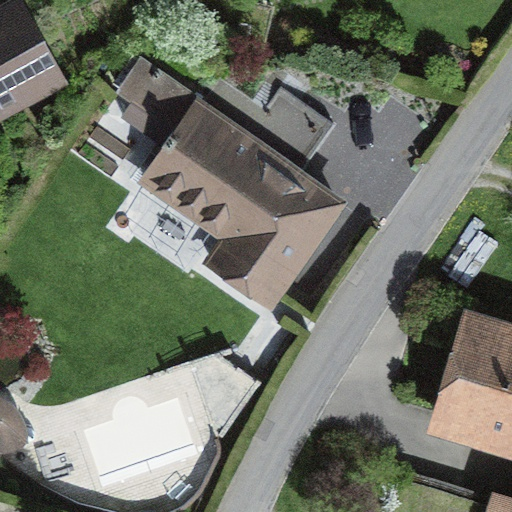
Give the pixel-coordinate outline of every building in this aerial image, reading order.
[(139,0),(140,28),(183,28),(182,0),(139,0)] [(261,56),(272,6),(240,0),(182,0),(183,28),(183,39),(261,56)] [(0,15),(0,108),(50,81),(11,10),(0,15)] [(212,261),(269,301),(338,202),(298,175),(334,124),(281,87),(245,138),(200,106),(202,102),(142,60),(121,90),(135,100),(124,115),(163,143),(162,144),(168,148),(147,179),(229,236),(212,261)] [(446,416),(511,436),(511,341),(472,330),(446,416)] [(191,361),(247,400),(261,381),(218,351),(191,361)] [(0,414),(0,448),(9,448),(24,441),(0,414)] [(511,511),(511,501),(495,496),(493,505),(399,477),(388,511),(511,511)]
